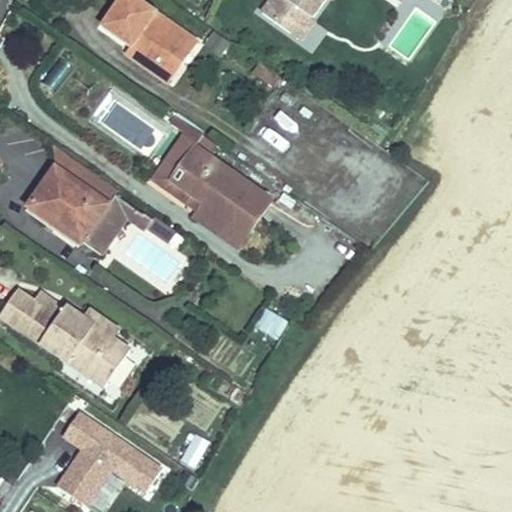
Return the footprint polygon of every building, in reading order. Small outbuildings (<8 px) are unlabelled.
[(123,0),(105,27),(134,47),(160,65),(168,55),(183,66),(199,43),(136,0),(123,0)] [(272,0),(263,14),(292,35),(306,15),(313,19),(326,0),(272,0)] [(306,15),(292,35),(299,39),(313,19),(306,15)] [(230,43),(215,33),(207,44),(222,54),(230,43)] [(160,65),(134,47),(128,54),(170,84),(183,66),(168,55),(160,65)] [(275,74),(260,63),(254,72),(269,83),(275,74)] [(177,118),(172,125),(182,132),(187,125),(177,118)] [(187,125),(182,132),(212,152),(216,145),(187,125)] [(254,138),(276,146),(281,134),(258,126),(254,138)] [(189,204),(200,212),(208,201),(198,194),(196,197),(174,181),(197,148),(184,139),(156,181),(189,204)] [(200,212),(198,217),(240,248),(243,243),(262,216),(271,203),(272,201),(197,148),(174,181),(196,197),(198,194),(208,201),(200,212)] [(67,156),(30,208),(56,227),(57,225),(101,255),(128,217),(134,208),(107,190),(110,186),(67,156)] [(134,208),(128,217),(138,224),(144,216),(134,208)] [(145,215),(144,216),(138,224),(147,230),(154,220),(145,215)] [(147,230),(168,245),(176,234),(155,219),(154,220),(147,230)] [(18,292),(1,317),(106,388),(131,352),(114,340),(84,319),(67,308),(66,310),(41,293),(34,302),(18,292)] [(267,309),(255,327),(267,334),(278,316),(267,309)] [(90,311),(84,319),(114,340),(120,332),(90,311)] [(278,316),(267,334),(278,341),(289,323),(278,316)] [(165,472),(83,415),(67,438),(86,452),(61,489),(90,509),(115,472),(149,495),(165,472)] [(191,433),(179,462),(197,469),(209,440),(191,433)]
